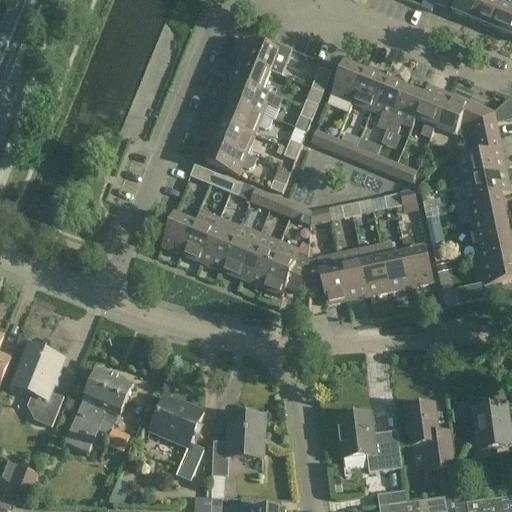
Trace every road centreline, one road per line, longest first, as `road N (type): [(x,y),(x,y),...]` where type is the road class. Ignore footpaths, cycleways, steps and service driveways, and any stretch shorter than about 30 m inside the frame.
road 1 (residential): [(105,306),(216,21),(237,0)]
road 2 (residential): [(289,354),(511,331)]
road 3 (residential): [(511,88),(315,7)]
road 4 (residential): [(289,354),(215,341),(105,306)]
road 5 (residential): [(316,511),(289,354)]
